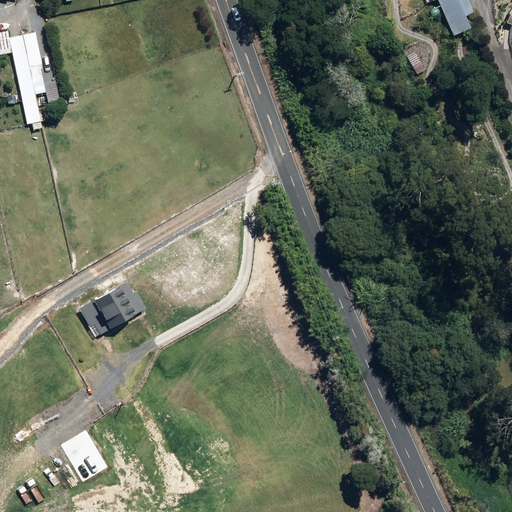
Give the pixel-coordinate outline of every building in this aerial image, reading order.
[(472,13),(465,0),(434,0),(450,36),(458,33),(467,29),(462,18),(472,13)] [(503,23),(502,23),(509,26),(511,18),(511,3),(510,3),(503,15),(505,16),(503,23)] [(11,49),(27,126),(40,123),(33,87),(41,85),(37,67),(41,66),(34,34),(9,39),(7,32),(0,33),(0,56),(2,56),(1,51),(11,49)] [(405,58),(415,75),(423,71),(413,53),(405,58)] [(79,308),(96,337),(145,307),(134,289),(132,291),(125,280),(79,308)] [(79,371),(98,404),(118,392),(99,359),(79,371)] [(87,471),(111,511),(141,511),(146,509),(95,421),(67,437),(78,456),(70,461),(78,476),(87,471)]
